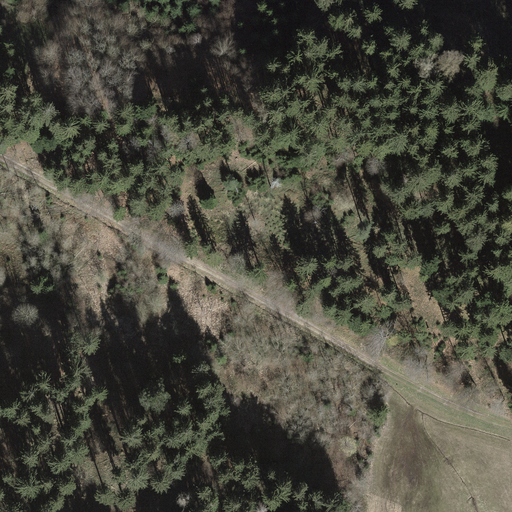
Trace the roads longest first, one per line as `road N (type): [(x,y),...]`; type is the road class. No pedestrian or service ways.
road 1 (track): [(0,156),(452,408)]
road 2 (track): [(70,511),(0,414)]
